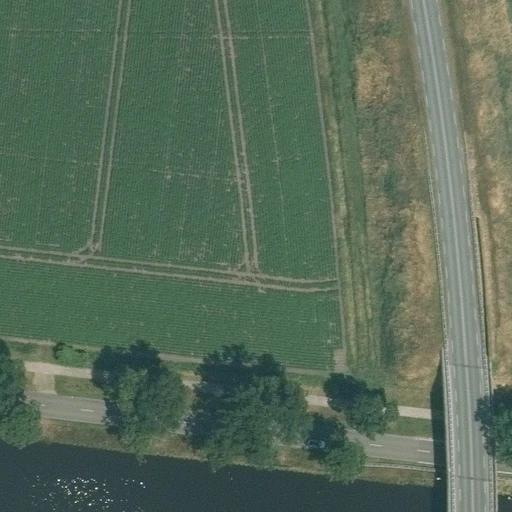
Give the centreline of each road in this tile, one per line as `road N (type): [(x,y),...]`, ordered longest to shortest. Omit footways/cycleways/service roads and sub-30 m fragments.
road 1 (tertiary): [(511,461),(0,398)]
road 2 (secondary): [(469,511),(456,248),(422,0)]
